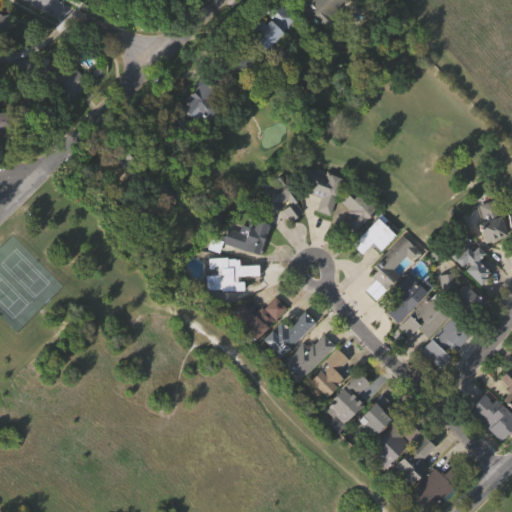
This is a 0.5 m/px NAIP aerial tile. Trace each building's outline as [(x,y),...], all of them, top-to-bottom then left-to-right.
[(164,0),(158,6),(152,0),(133,18),(118,2),(120,0),(164,0)] [(151,0),(139,13),(161,34),(184,10),(173,0),(151,0)] [(262,0),(272,0),(292,20),(261,54),(247,40),(253,33),(249,30),(258,20),(263,25),(268,20),(269,21),(271,20),(256,7),(262,0)] [(342,0),(330,13),(346,28),(335,39),(310,16),(307,19),(297,9),(305,0),(342,0)] [(0,13),(1,15),(8,13),(12,27),(0,30),(0,13)] [(268,44),(249,64),(265,79),(295,48),(278,31),(267,43),(268,44)] [(0,58),(12,56),(9,40),(0,41),(0,58)] [(262,70),(252,81),(244,73),(239,77),(226,63),(241,48),(262,70)] [(48,58),(57,68),(67,59),(89,83),(64,108),(32,74),(48,58)] [(207,90),(212,95),(206,100),(214,109),(202,121),(198,117),(197,117),(192,122),(187,117),(184,120),(189,126),(180,135),(176,131),(174,133),(169,127),(186,108),(182,104),(189,97),(186,95),(203,80),(210,87),(207,90)] [(231,96),(238,101),(246,90),(239,85),(231,96)] [(13,89),(17,106),(36,102),(32,86),(13,89)] [(37,114),(35,117),(21,103),(35,89),(49,103),(37,114)] [(75,94),(53,105),(65,129),(87,118),(75,94)] [(192,147),(198,141),(205,149),(216,139),(207,129),(215,122),(205,112),(180,134),(192,147)] [(173,193),(166,201),(160,196),(131,221),(120,209),(145,185),(119,157),(133,146),(158,174),(156,176),(173,193)] [(306,168),(325,175),(326,173),(335,176),(336,173),(343,176),(329,214),(314,209),(318,198),(300,191),(303,183),(301,182),(306,168)] [(293,202),(301,212),(289,223),(280,210),(282,208),(280,206),(268,216),(255,198),(273,184),(271,181),(280,174),(298,198),(293,202)] [(374,209),(350,233),(341,223),(349,215),(346,211),(347,210),(339,201),(353,188),(374,209)] [(321,226),(317,239),(330,243),(343,204),(328,199),(326,203),(308,197),(300,219),(321,226)] [(486,240),(481,242),(475,224),(482,221),(477,205),(494,199),(501,219),(498,220),(503,234),(486,240)] [(282,238),(290,250),(305,240),(284,207),(258,224),(270,242),(289,230),(291,233),(282,238)] [(163,225),(172,223),(171,218),(167,219),(165,208),(156,210),(158,219),(161,219),(163,225)] [(381,215),(387,221),(382,225),(392,235),(376,251),(369,244),(359,254),(349,244),(375,218),(376,219),(381,215)] [(353,261),(376,240),(354,217),(340,230),(352,242),(343,251),(353,261)] [(266,225),(256,255),(223,244),(228,229),(242,234),(245,226),(251,228),(253,220),(266,225)] [(474,261),(486,272),(481,276),(483,279),(477,285),(461,269),(466,264),(462,261),(458,265),(444,252),(463,233),(482,252),(474,261)] [(483,270),(505,265),(498,233),(481,237),(484,250),(479,252),(483,270)] [(401,235),(420,252),(416,256),(413,253),(408,258),(405,255),(391,269),(398,276),(372,300),(362,289),(372,279),(369,276),(373,271),(368,266),(401,235)] [(260,283),(269,252),(256,248),(253,257),(242,253),(240,260),(228,257),(224,272),(260,283)] [(226,257),(226,260),(239,260),(239,266),(259,265),(259,276),(240,276),(240,281),(241,281),(242,291),(228,291),(228,294),(209,294),(209,290),(205,290),(204,276),(208,276),(207,258),(226,257)] [(372,295),(379,301),(364,317),(376,329),(401,303),(394,297),(407,284),(412,289),(424,277),(406,259),(372,295)] [(395,320),(392,322),(382,312),(394,300),(388,292),(407,274),(424,292),(395,320)] [(463,296),(479,313),(491,302),(478,288),(485,281),(478,274),(469,283),(464,278),(454,287),(463,297),(463,296)] [(481,302),(467,316),(448,298),(461,283),(481,302)] [(260,305),(259,293),(221,295),(222,303),(207,303),(208,319),(245,318),(244,306),(260,305)] [(447,317),(426,339),(413,327),(405,336),(395,327),(426,294),(449,315),(447,317)] [(286,308),(255,341),(229,317),(240,306),(251,317),(260,307),(263,309),(274,297),(286,308)] [(420,315),(408,302),(394,315),(402,323),(384,340),(396,351),(433,315),(427,309),(420,315)] [(456,320),(455,302),(441,302),(442,321),(456,320)] [(314,323),(275,363),(267,355),(271,351),(260,341),(278,321),(286,329),(303,312),(314,323)] [(452,327),(469,346),(484,331),(467,313),(452,327)] [(463,341),(456,349),(457,350),(453,355),(447,348),(450,345),(449,344),(441,352),(448,359),(438,369),(420,351),(435,336),(434,335),(451,318),(466,334),(462,338),(464,341),(463,341)] [(398,355),(408,365),(417,356),(428,366),(449,345),(428,324),(398,355)] [(256,369),(287,337),(275,325),(255,345),(242,333),(231,344),(256,369)] [(332,345),(298,380),(281,363),(301,342),(307,347),(311,343),(313,345),(322,335),(332,345)] [(456,379),(469,363),(449,346),(421,380),(440,396),(449,385),(442,379),(448,373),(456,379)] [(334,387),(324,397),(319,392),(316,395),(313,395),(309,390),(313,386),(307,379),(336,349),(346,359),(334,372),(341,379),(334,387)] [(302,371),(280,394),(299,411),(334,373),(323,362),(309,377),(302,371)] [(511,412),(501,401),(508,395),(504,391),(506,388),(498,379),(509,368),(511,371),(511,412)] [(365,386),(355,395),(363,405),(342,424),(332,412),(328,415),(323,410),(332,401),(331,399),(358,374),(367,384),(365,386)] [(309,408),(326,425),(345,408),(337,400),(349,388),(339,378),(309,408)] [(383,399),(387,403),(388,402),(391,404),(381,414),(388,421),(378,432),(376,429),(366,439),(357,430),(362,426),(355,419),(357,416),(358,418),(373,405),(374,404),(373,403),(381,395),(383,398),(383,399)] [(496,408),(499,406),(511,418),(508,421),(511,425),(511,429),(498,443),(486,430),(487,429),(468,410),(483,395),(496,408)] [(511,420),(503,428),(511,437),(511,397),(511,396),(498,407),(511,420)] [(364,431),(356,423),(369,410),(359,401),(324,438),(333,446),(337,442),(346,450),(364,431)] [(419,432),(388,465),(376,454),(372,458),(365,451),(400,414),(419,432)] [(511,444),(496,427),(492,430),(484,422),(469,437),(499,470),(511,457),(511,444)] [(429,467),(409,487),(391,470),(423,437),(432,447),(421,459),(429,467)] [(411,471),(424,458),(414,448),(397,464),(390,456),(371,474),(378,482),(374,485),(386,496),(411,472),(411,471)] [(449,464),(462,477),(436,504),(438,506),(432,511),(425,511),(407,494),(433,468),(439,475),(449,464)] [(429,494),(423,487),(435,475),(424,465),(390,498),(397,505),(402,500),(411,511),(429,494)]
